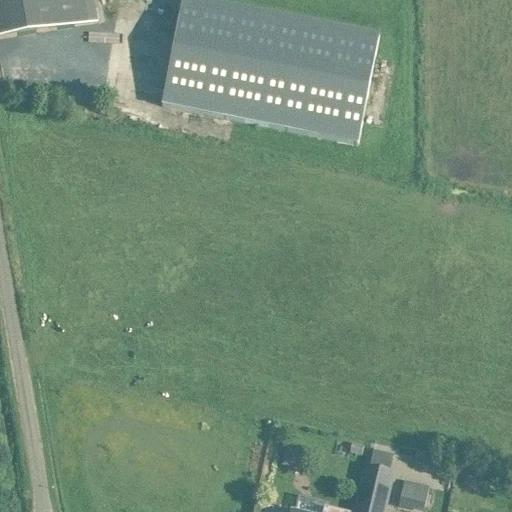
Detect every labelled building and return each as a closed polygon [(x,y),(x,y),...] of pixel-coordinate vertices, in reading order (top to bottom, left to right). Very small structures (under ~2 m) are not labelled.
[(92,0),(0,0),(0,40),(97,23),(92,0)] [(194,0),(183,0),(162,108),(358,148),(379,38),(194,0)] [(103,58),(103,75),(131,75),(130,58),(103,58)] [(361,458),(363,448),(351,445),(349,455),(361,458)] [(355,511),(384,511),(393,474),(366,468),(355,511)] [(423,511),(429,487),(405,482),(399,508),(414,511),(423,511)]
